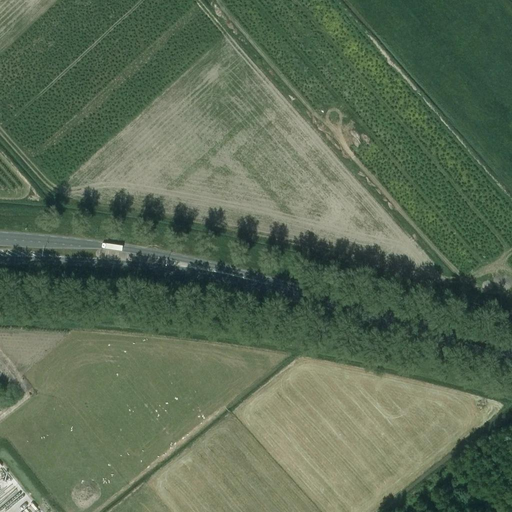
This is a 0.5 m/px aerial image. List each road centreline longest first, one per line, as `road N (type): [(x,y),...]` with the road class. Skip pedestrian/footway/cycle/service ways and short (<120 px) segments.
road 1 (primary): [(511,355),(184,264)]
road 2 (primary): [(184,264),(109,246),(0,239)]
road 3 (primary): [(0,258),(184,264)]
